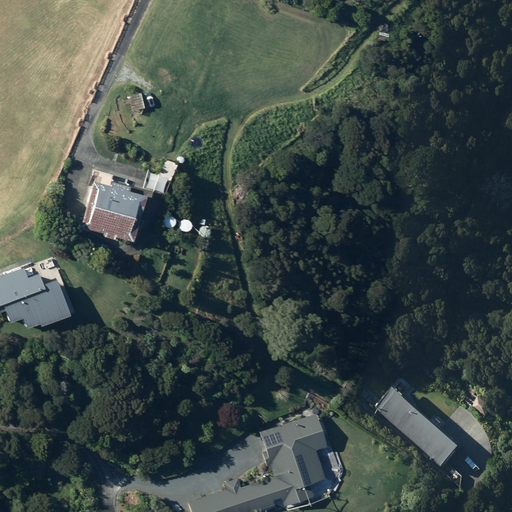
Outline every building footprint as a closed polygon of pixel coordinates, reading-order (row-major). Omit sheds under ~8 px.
[(140,91),(128,94),(132,109),(143,106),(140,91)] [(165,158),(157,174),(169,179),(176,163),(165,158)] [(79,223),(103,230),(102,234),(113,237),(114,233),(131,238),(137,217),(142,218),(150,189),(110,177),(111,174),(95,170),(79,223)] [(23,266),(0,273),(0,309),(4,308),(7,319),(21,314),(25,324),(38,320),(39,322),(68,313),(56,278),(41,282),(38,272),(26,276),(23,266)] [(460,449),(395,386),(376,405),(441,469),(460,449)] [(315,412),(259,430),(266,450),(262,451),(266,464),(269,463),(273,475),(238,486),(235,477),(223,481),(226,488),(188,500),(191,511),(251,511),(251,510),(273,503),(272,498),(280,495),(282,504),(312,495),(308,482),(324,477),(315,448),(326,445),(315,412)]
